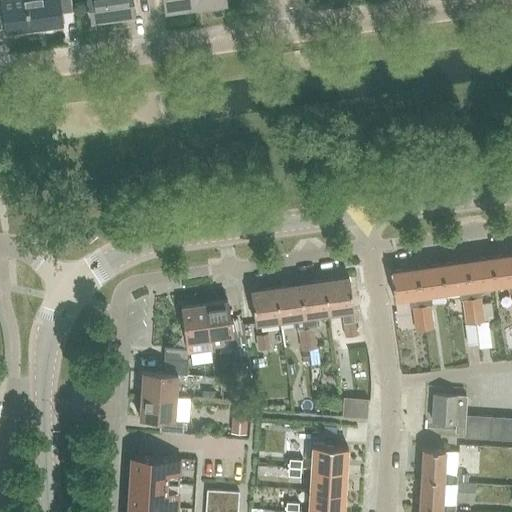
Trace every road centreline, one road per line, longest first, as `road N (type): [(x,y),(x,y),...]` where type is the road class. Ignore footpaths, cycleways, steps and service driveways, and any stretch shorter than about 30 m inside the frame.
road 1 (residential): [(284,34),(0,75)]
road 2 (residential): [(385,511),(390,397),(369,248)]
road 3 (residential): [(113,415),(122,291),(144,280),(229,268)]
road 4 (residential): [(511,2),(284,34)]
road 5 (secondary): [(73,289),(133,251),(225,234)]
road 6 (secondary): [(365,214),(511,192)]
road 7 (residential): [(369,248),(511,226)]
road 8 (secondary): [(225,234),(365,214)]
road 9 (residential): [(229,268),(369,248)]
